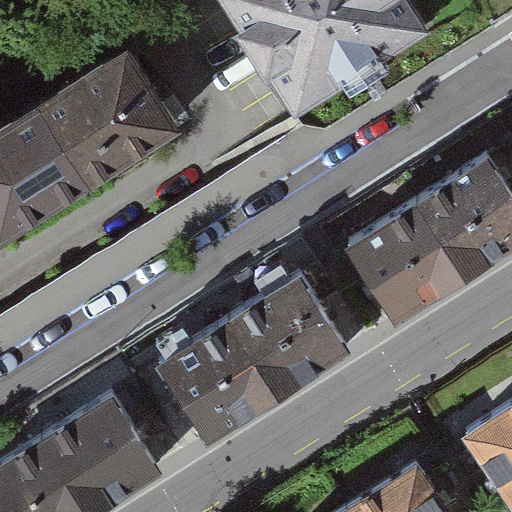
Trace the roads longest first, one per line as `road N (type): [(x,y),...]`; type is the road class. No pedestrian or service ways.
road 1 (residential): [(0,392),(511,70)]
road 2 (tertiary): [(511,294),(161,511)]
